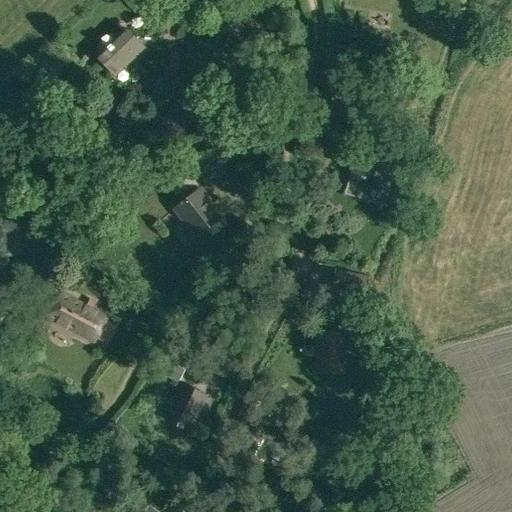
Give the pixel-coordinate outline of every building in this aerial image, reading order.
[(187,20),(204,3),(200,0),(181,0),(175,7),(187,20)] [(115,75),(145,48),(128,30),(99,58),(115,75)] [(387,190),(395,165),(375,159),(374,162),(355,157),(349,179),(387,190)] [(165,172),(169,181),(189,173),(185,163),(165,172)] [(197,234),(220,216),(198,189),(175,207),(197,234)] [(106,318),(61,294),(48,318),(93,341),(106,318)] [(343,333),(317,332),(316,370),(342,371),(343,333)] [(194,411),(201,394),(180,385),(164,421),(188,432),(196,413),(194,411)]
